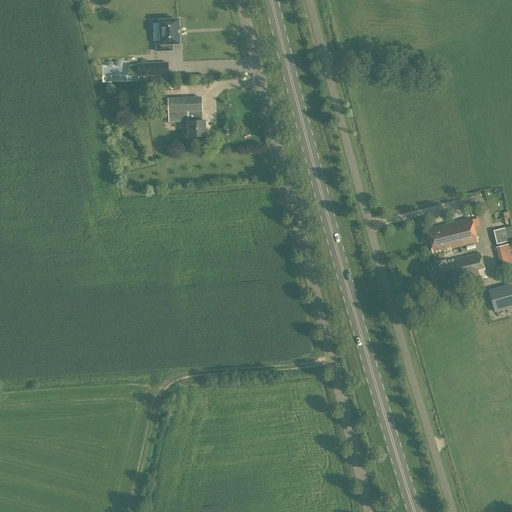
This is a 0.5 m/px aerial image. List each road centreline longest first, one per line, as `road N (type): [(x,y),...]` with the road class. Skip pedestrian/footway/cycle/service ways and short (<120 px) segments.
road 1 (primary): [(414,511),(270,0)]
road 2 (unclassified): [(451,511),(309,0)]
road 3 (unclassified): [(368,511),(238,0)]
